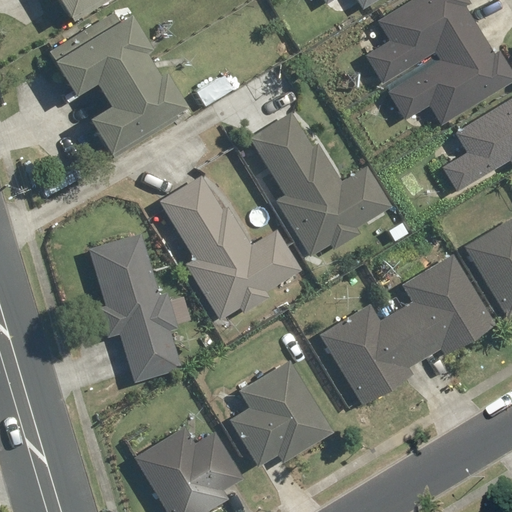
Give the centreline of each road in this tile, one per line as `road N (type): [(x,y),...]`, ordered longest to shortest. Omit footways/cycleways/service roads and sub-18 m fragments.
road 1 (secondary): [(57,511),(0,323)]
road 2 (residential): [(366,511),(511,424)]
